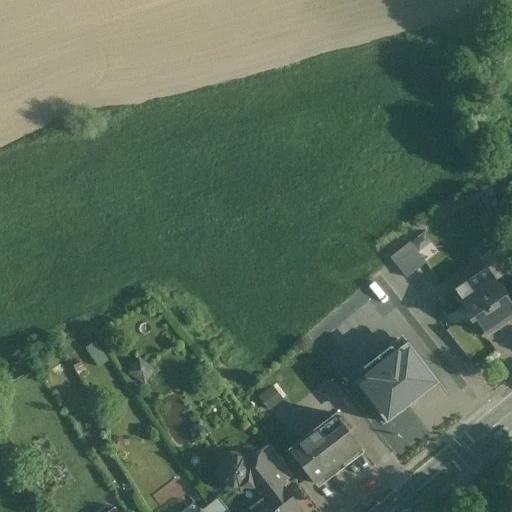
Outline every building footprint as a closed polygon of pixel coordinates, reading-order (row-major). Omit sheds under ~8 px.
[(500,216),(487,220),(496,249),(507,241),(500,216)] [(496,249),(479,260),(486,271),(487,270),(495,281),(511,269),(511,255),(508,241),(507,241),(496,249)] [(425,263),(410,244),(391,259),(406,278),(425,263)] [(511,305),(495,281),(487,270),(486,271),(452,294),(471,322),(475,319),(485,333),(511,314),(511,305)] [(216,339),(172,281),(157,293),(201,350),(216,339)] [(414,359),(407,350),(399,356),(396,353),(368,375),(371,378),(363,385),(387,416),(431,382),(425,373),(426,372),(415,358),(414,359)] [(135,356),(129,374),(150,381),(156,362),(135,356)] [(334,414),(288,450),(314,484),(332,470),(335,473),(345,465),(342,461),(359,447),(334,414)] [(284,464),(270,446),(259,454),(274,472),(275,471),(284,464)] [(274,472),(259,454),(249,449),(242,455),(241,455),(229,453),(219,462),(218,475),(226,486),(239,488),(242,486),(252,487),(261,499),(244,511),(298,511),(301,510),(281,485),(284,483),(275,471),(274,472)] [(229,511),(218,498),(209,505),(214,511),(229,511)]
